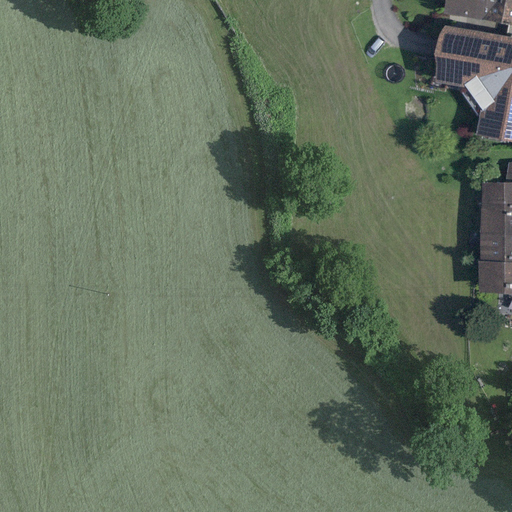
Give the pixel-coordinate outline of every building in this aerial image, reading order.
[(504,0),(464,0),(464,5),(502,12),(504,0)] [(511,0),(504,0),(502,12),(511,14),(511,0)] [(511,33),(459,25),(449,74),(466,79),(493,109),(491,133),(511,136),(511,33)] [(511,177),(494,177),(494,205),(511,205),(511,177)] [(511,205),(494,205),(493,227),(511,226),(511,205)] [(511,226),(493,227),(492,255),(511,255),(511,226)] [(511,255),(492,255),(490,287),(511,288),(511,255)]
